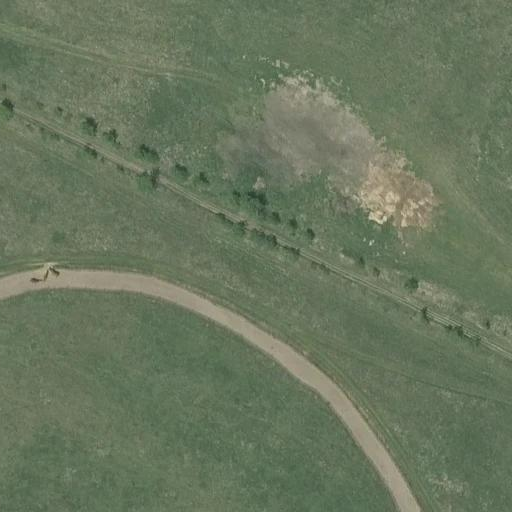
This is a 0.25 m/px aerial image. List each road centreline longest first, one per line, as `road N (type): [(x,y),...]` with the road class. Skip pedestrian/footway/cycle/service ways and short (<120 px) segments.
road 1 (track): [(0,103),(511,358)]
road 2 (track): [(511,401),(364,356),(150,262),(97,255),(0,263)]
road 3 (track): [(434,511),(366,400),(293,327)]
